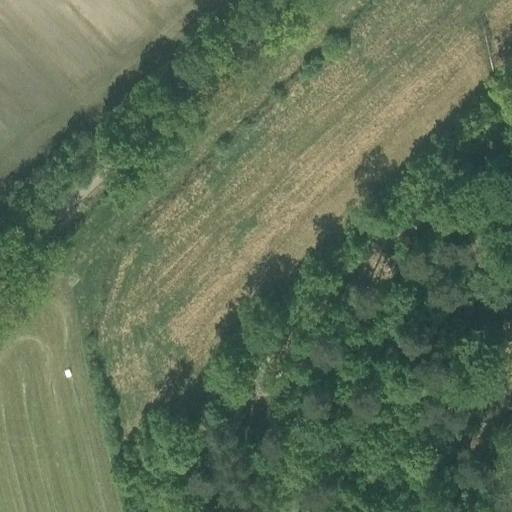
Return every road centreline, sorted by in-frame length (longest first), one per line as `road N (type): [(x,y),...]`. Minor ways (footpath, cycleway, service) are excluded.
road 1 (track): [(222,511),(199,431),(205,409),(511,112)]
road 2 (track): [(0,246),(260,0)]
